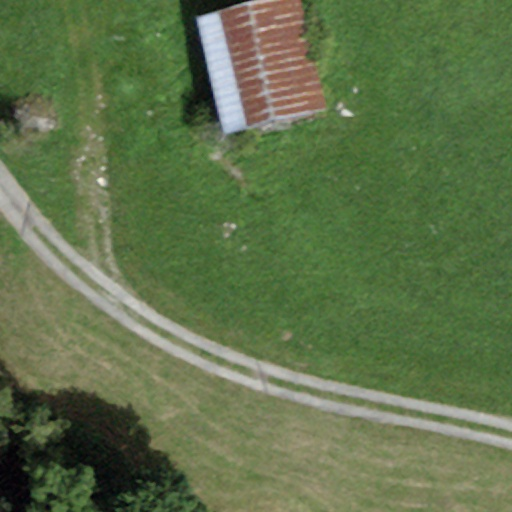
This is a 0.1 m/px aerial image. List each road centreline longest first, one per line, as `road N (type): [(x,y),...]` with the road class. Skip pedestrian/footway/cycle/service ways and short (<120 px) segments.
road 1 (unclassified): [(511,436),(264,380),(193,352),(93,289),(0,182)]
road 2 (track): [(71,0),(90,99),(106,298)]
